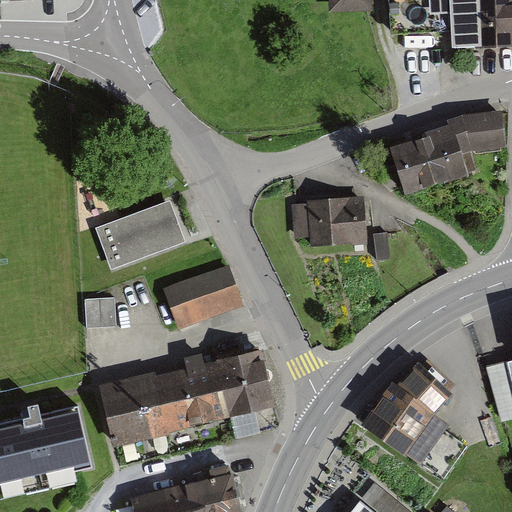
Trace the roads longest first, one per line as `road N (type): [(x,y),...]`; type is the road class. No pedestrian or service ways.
road 1 (residential): [(216,183),(511,81)]
road 2 (residential): [(331,405),(318,396),(216,183)]
road 3 (secondary): [(511,280),(434,312),(382,350),(331,405)]
road 4 (residential): [(216,183),(116,47)]
road 5 (unknown): [(279,316),(122,359)]
road 6 (secondary): [(331,405),(275,511)]
